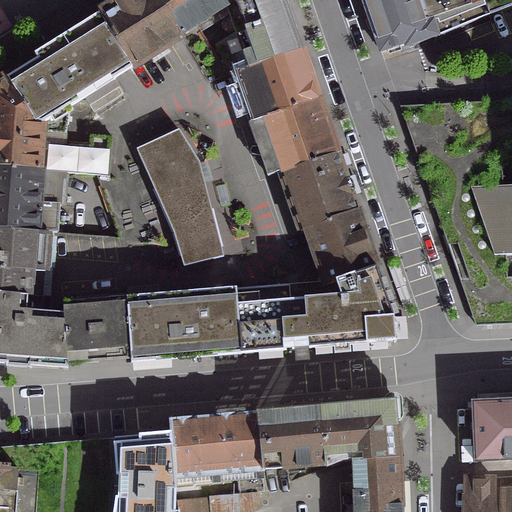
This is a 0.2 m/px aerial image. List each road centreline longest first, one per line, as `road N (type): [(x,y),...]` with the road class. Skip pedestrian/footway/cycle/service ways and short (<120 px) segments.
road 1 (residential): [(0,402),(445,368)]
road 2 (residential): [(325,0),(445,368)]
road 3 (residential): [(439,511),(445,368)]
